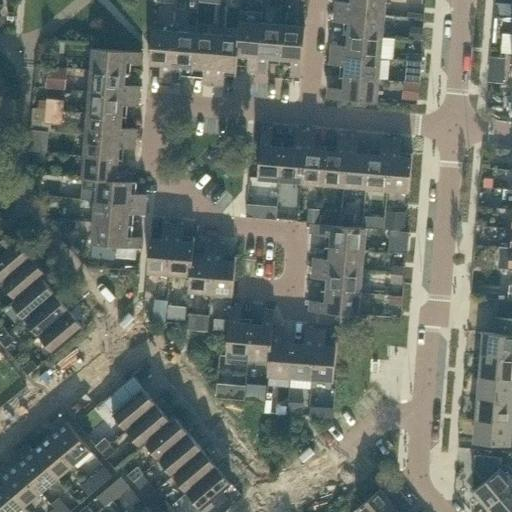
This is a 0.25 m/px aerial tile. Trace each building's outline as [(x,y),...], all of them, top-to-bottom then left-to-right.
[(385,15),(385,0),(346,0),(347,1),(336,0),(335,10),(385,15)] [(239,36),(237,60),(238,60),(249,60),(248,71),(258,72),(262,22),(263,12),(241,10),(240,20),(240,21),(239,36)] [(383,36),(385,15),(335,10),(334,21),(345,21),(344,33),(383,36)] [(280,63),(284,24),(262,22),(258,72),(268,72),(269,62),(280,63)] [(306,26),(305,26),(284,24),(280,63),(292,64),(291,74),(301,75),(306,26)] [(423,39),(423,38),(423,27),(414,27),(413,38),(423,39)] [(170,80),(175,31),(153,29),(150,68),(161,69),(161,79),(170,80)] [(193,71),(196,33),(175,31),(170,80),(180,81),(181,71),(193,71)] [(214,84),(218,34),(196,33),(193,71),(204,72),(204,83),(214,84)] [(381,58),(383,36),(344,33),(343,44),(333,44),(332,54),(381,58)] [(239,36),(218,34),(214,84),(224,84),(224,74),(237,75),(238,60),(237,60),(239,36)] [(143,52),(96,48),(94,47),(92,69),(131,73),(132,61),(142,62),(143,52)] [(379,79),(381,58),(332,54),(331,64),(341,64),(340,76),(379,79)] [(52,80),(71,81),(73,58),(53,57),(52,80)] [(130,84),(131,73),(92,69),(90,91),(139,95),(140,85),(130,84)] [(419,82),(420,72),(411,71),(410,76),(405,76),(404,81),(418,82),(419,82)] [(377,101),(379,79),(340,76),(339,87),(329,86),(328,97),(377,101)] [(419,82),(418,82),(404,81),(402,98),(417,100),(418,96),(419,82)] [(48,114),(68,115),(69,90),(49,89),(48,114)] [(139,105),(139,95),(90,91),(88,112),(127,116),(128,104),(139,105)] [(126,127),(127,116),(88,112),(87,134),(136,138),(137,128),(126,127)] [(272,140),(273,129),(263,129),(258,177),(280,179),(284,141),(272,140)] [(302,181),(306,132),(296,131),(295,142),(284,141),(280,179),(302,181)] [(315,143),(316,133),(306,132),(302,181),(323,183),(327,144),(315,143)] [(135,148),(136,138),(87,134),(85,155),(124,159),(125,147),(135,148)] [(345,185),(349,136),(339,135),(338,145),(327,144),(323,183),(345,185)] [(358,147),(359,137),(349,136),(345,185),(366,187),(369,148),(358,147)] [(388,189),(392,140),(382,139),(381,149),(369,148),(366,187),(388,189)] [(401,151),(402,140),(392,140),(388,189),(410,191),(413,152),(401,151)] [(123,170),(124,159),(85,155),(83,178),(98,179),(98,178),(132,181),(132,180),(133,171),(123,170)] [(132,180),(132,181),(98,178),(98,179),(97,200),(146,204),(147,194),(136,193),(137,181),(132,180)] [(275,201),(262,199),(260,215),(274,217),(275,201)] [(145,214),(146,204),(97,200),(95,221),(134,224),(135,213),(145,214)] [(340,210),(324,209),(323,221),(339,223),(340,210)] [(297,220),(298,212),(287,212),(287,219),(297,220)] [(401,230),(403,219),(385,218),(385,229),(401,230)] [(93,243),(92,254),(121,257),(122,246),(126,246),(127,246),(137,247),(142,247),(143,237),(133,236),(134,224),(95,221),(94,229),(93,243)] [(170,273),(174,224),(164,223),(163,233),(151,232),(149,260),(148,271),(170,273)] [(366,227),(320,223),(317,223),(316,234),(326,234),(326,246),(365,249),(366,227)] [(183,235),(184,225),(174,224),(170,273),(191,275),(193,251),(194,252),(195,236),(183,235)] [(0,278),(3,282),(33,257),(18,240),(0,255),(0,278)] [(405,249),(406,241),(396,241),(395,248),(405,249)] [(211,292),(216,243),(206,242),(205,252),(194,252),(193,251),(191,275),(189,290),(211,292)] [(225,254),(226,244),(216,243),(211,292),(233,294),(237,255),(225,254)] [(363,271),(365,249),(326,246),(325,258),(314,257),(313,267),(363,271)] [(42,277),(47,274),(33,257),(3,282),(16,298),(17,299),(42,277)] [(403,274),(404,266),(395,266),(395,274),(403,274)] [(361,292),(363,271),(313,267),(313,277),(323,277),(322,289),(361,292)] [(402,282),(403,274),(395,274),(394,282),(402,282)] [(56,293),(42,277),(17,299),(16,298),(12,302),(26,319),(56,293)] [(359,314),(361,292),(322,289),(321,301),(311,300),(310,310),(359,314)] [(40,336),(70,310),(56,293),(26,319),(40,336)] [(167,299),(155,298),(153,319),(166,320),(167,299)] [(511,312),(511,300),(499,299),(498,311),(511,312)] [(187,317),(188,301),(175,300),(174,316),(187,317)] [(241,317),(242,307),(231,306),(227,355),(249,357),(252,318),(241,317)] [(274,325),(275,310),(265,309),(264,319),(252,318),(249,357),(270,359),(273,325),(274,325)] [(54,352),(84,327),(70,310),(40,336),(54,352)] [(355,330),(356,317),(341,316),(340,329),(355,330)] [(511,317),(497,316),(496,332),(484,331),(482,354),(511,356),(511,317)] [(208,330),(209,319),(189,317),(188,328),(208,330)] [(283,326),(274,325),(273,325),(270,359),(268,375),(291,376),(294,337),(282,336),(283,326)] [(0,340),(10,333),(4,326),(0,329),(0,340)] [(312,378),(316,329),(306,328),(305,338),(294,337),(291,376),(312,378)] [(325,340),(326,330),(316,329),(312,378),(334,380),(337,341),(325,340)] [(10,333),(0,340),(0,341),(5,348),(15,339),(10,333)] [(511,356),(482,354),(480,376),(511,378),(511,356)] [(28,374),(38,366),(32,359),(22,368),(28,374)] [(511,378),(480,376),(478,397),(511,400),(511,378)] [(237,398),(238,383),(223,383),(222,397),(237,398)] [(127,430),(157,404),(143,387),(113,413),(127,430)] [(266,400),(267,394),(267,393),(257,392),(256,400),(266,400)] [(511,400),(478,397),(477,419),(511,421),(511,400)] [(171,421),(171,420),(157,404),(127,430),(142,447),(146,443),(146,442),(171,421)] [(324,418),(324,408),(310,407),(310,416),(324,418)] [(160,459),(190,433),(175,416),(171,420),(171,421),(146,442),(146,443),(160,459)] [(511,436),(511,427),(511,421),(477,419),(475,441),(510,445),(511,444),(511,443),(511,436)] [(74,463),(91,449),(67,421),(50,435),(74,463)] [(174,475),(204,450),(190,433),(160,459),(174,475)] [(58,477),(74,463),(50,435),(34,449),(47,465),(58,477)] [(101,452),(111,444),(105,437),(96,445),(101,452)] [(116,450),(111,444),(101,452),(107,458),(116,450)] [(58,477),(47,465),(34,449),(17,463),(41,491),(58,477)] [(204,450),(174,475),(178,481),(183,487),(187,492),(218,466),(204,450)] [(501,467),(502,457),(475,454),(474,469),(484,481),(474,490),(489,508),(511,488),(511,479),(501,467)] [(25,505),(41,491),(17,463),(1,477),(4,482),(5,482),(25,505)] [(134,481),(143,472),(138,466),(128,474),(134,481)] [(218,466),(187,492),(202,509),(232,483),(218,466)] [(143,472),(134,481),(139,487),(149,479),(143,472)] [(88,480),(96,489),(103,484),(94,474),(88,480)] [(121,476),(104,490),(113,500),(130,486),(121,476)] [(316,496),(327,506),(344,486),(333,476),(316,496)] [(90,495),(96,489),(88,480),(81,485),(90,495)] [(25,505),(5,482),(4,482),(0,485),(0,509),(2,511),(25,511),(29,509),(25,505)] [(511,511),(511,488),(489,508),(492,511),(511,511)] [(387,511),(395,506),(381,489),(353,511),(387,511)] [(106,505),(113,500),(104,490),(98,495),(106,505)] [(224,491),(212,501),(217,508),(229,498),(224,491)] [(60,496),(51,503),(52,504),(53,506),(58,511),(68,511),(71,510),(61,497),(60,496)] [(401,511),(412,503),(406,497),(395,506),(387,511),(401,511)] [(159,511),(163,511),(171,505),(166,499),(156,507),(159,511)]
